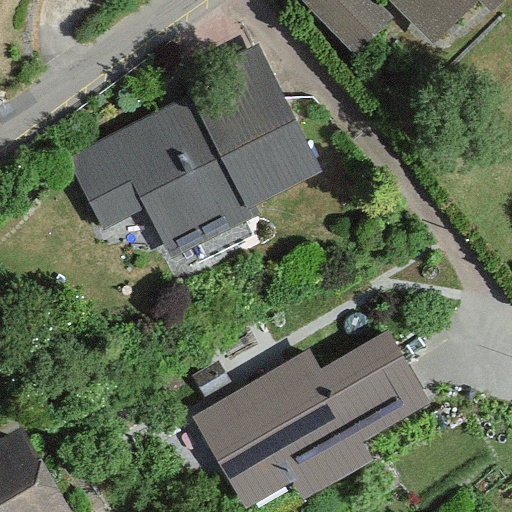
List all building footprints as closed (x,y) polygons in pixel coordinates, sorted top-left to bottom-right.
[(392,31),(360,0),(318,0),(309,10),(360,62),(392,31)] [(469,0),(393,0),(431,38),(469,0)] [(343,187),(277,64),(71,173),(114,252),(150,233),(174,277),(343,187)] [(314,356),(200,423),(251,511),(290,511),(448,420),(402,342),(330,384),(314,356)] [(0,511),(79,511),(37,440),(0,463),(0,511)]
